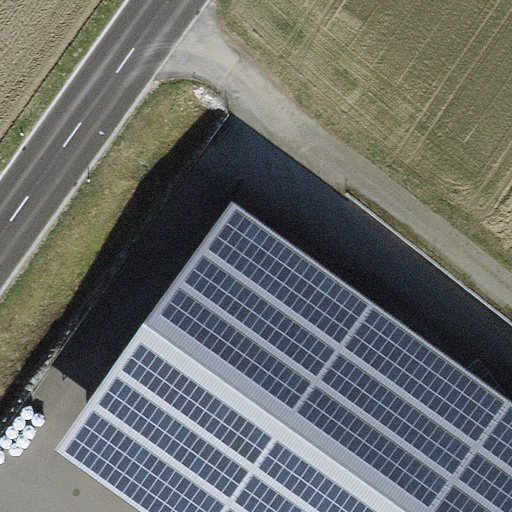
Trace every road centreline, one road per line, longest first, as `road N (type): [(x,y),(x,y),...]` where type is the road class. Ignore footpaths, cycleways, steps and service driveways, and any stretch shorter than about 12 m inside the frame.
road 1 (track): [(511,291),(159,13)]
road 2 (tertiary): [(168,0),(0,239)]
